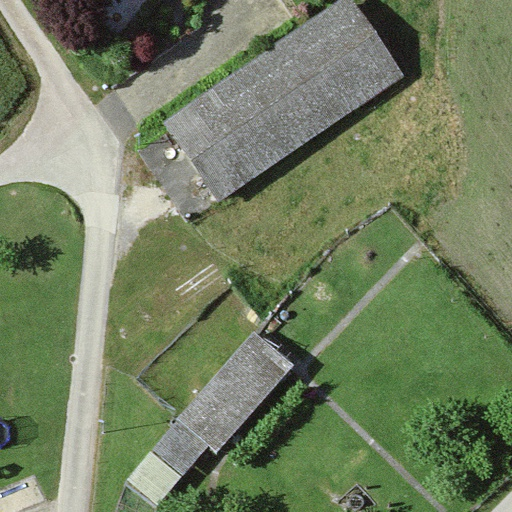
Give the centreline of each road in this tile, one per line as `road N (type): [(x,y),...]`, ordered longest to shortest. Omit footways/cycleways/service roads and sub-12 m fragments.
road 1 (residential): [(88,120),(65,511)]
road 2 (track): [(4,0),(88,120)]
